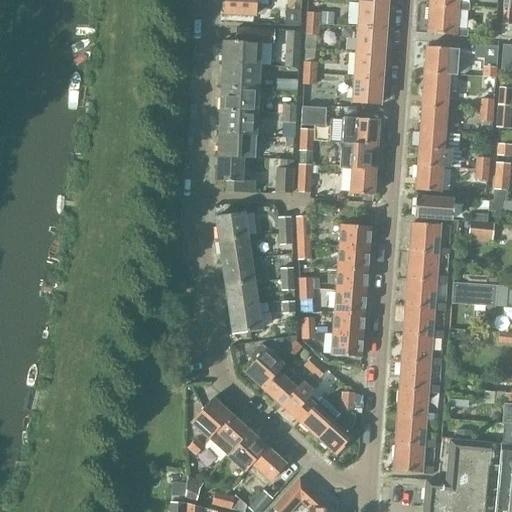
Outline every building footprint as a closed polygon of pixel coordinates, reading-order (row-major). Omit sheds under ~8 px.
[(226,0),(226,2),(223,5),(223,11),(226,13),(226,15),(257,17),(258,4),(269,4),(269,0),(226,0)] [(460,8),(460,11),(470,12),(471,5),(461,5),(460,0),(431,0),(431,6),(460,8)] [(389,6),(359,3),(357,28),(387,30),(389,6)] [(460,8),(431,6),(429,35),(468,38),(469,32),(459,31),(460,11),(460,8)] [(286,10),(286,26),(301,27),(302,11),(286,10)] [(307,25),(320,26),(321,14),(308,13),(307,25)] [(511,13),(504,13),(503,26),(502,38),(511,38),(511,13)] [(320,26),(307,25),(306,36),(320,37),(320,26)] [(387,30),(357,28),(355,53),(385,55),(387,30)] [(223,66),(249,67),(250,44),(275,45),(275,32),(237,30),(235,43),(224,43),(223,66)] [(286,69),(299,70),(301,33),(288,32),(286,69)] [(511,47),(503,46),(501,64),(511,64),(511,47)] [(498,69),(499,48),(477,47),(476,59),(485,60),(485,67),(484,67),(483,79),(497,80),(498,69)] [(426,74),(458,76),(460,51),(428,48),(426,74)] [(385,55),(355,53),(353,78),(383,80),(385,55)] [(304,75),(317,76),(318,64),(304,63),(304,75)] [(261,68),(249,67),(223,66),(222,89),(248,90),(248,77),(260,78),(261,68)] [(298,94),(299,70),(286,69),(285,93),(298,94)] [(458,77),(458,76),(426,74),(423,108),(449,110),(449,100),(454,101),(454,93),(457,94),(458,77)] [(317,76),(304,75),(303,86),(317,87),(317,76)] [(383,80),(353,78),(352,104),(381,106),(383,80)] [(259,91),(248,90),(222,89),(221,113),(258,114),(259,91)] [(511,89),(502,89),(500,106),(511,106),(511,89)] [(481,112),(495,114),(496,101),(482,100),(481,112)] [(283,115),(297,116),(297,107),(284,106),(283,115)] [(498,106),(497,129),(510,130),(511,107),(498,106)] [(302,126),(314,127),(326,128),(327,110),(303,108),(302,126)] [(449,110),(423,108),(421,132),(447,134),(449,110)] [(494,124),(495,114),(481,112),(480,122),(494,124)] [(220,136),(257,138),(258,114),(221,113),(220,136)] [(296,125),(297,116),(283,115),(283,124),(296,125)] [(353,145),(378,147),(380,122),(355,120),(353,145)] [(301,130),(301,141),(303,142),(314,142),(314,139),(315,131),(314,131),(302,130),(301,130)] [(444,168),(444,169),(452,170),(455,137),(447,136),(447,134),(421,132),(419,166),(444,168)] [(245,160),(245,148),(256,148),(257,138),(220,136),(219,159),(245,160)] [(314,153),(314,142),(303,142),(301,141),(300,153),(314,153)] [(376,172),(378,147),(353,145),(352,170),(376,172)] [(511,158),(511,146),(499,145),(498,157),(511,158)] [(245,160),(219,159),(218,182),(226,183),(226,194),(255,194),(255,182),(244,182),(245,160)] [(477,171),(491,172),(492,160),(478,159),(477,171)] [(293,195),(294,162),(278,162),(277,194),(293,195)] [(496,179),(511,180),(511,165),(497,164),(496,179)] [(312,194),(313,167),(300,166),(298,194),(312,194)] [(444,168),(419,166),(417,191),(442,193),(444,169),(444,168)] [(376,172),(352,170),(350,195),(364,196),(374,197),(376,172)] [(490,183),(491,172),(477,171),(476,181),(490,183)] [(510,192),(511,180),(496,179),(495,191),(510,192)] [(498,194),(497,202),(505,203),(510,203),(510,196),(498,194)] [(373,205),(374,197),(364,196),(364,204),(373,205)] [(456,200),(416,198),(415,219),(454,222),(456,200)] [(504,212),(505,203),(480,201),(479,211),(504,213),(504,212)] [(220,243),(248,238),(245,215),(216,219),(220,243)] [(298,240),(310,239),(309,218),(297,218),(298,240)] [(280,235),(293,235),(292,219),(280,219),(280,235)] [(440,255),(440,257),(450,258),(450,251),(441,250),(442,227),(412,224),(410,253),(440,255)] [(340,249),(370,251),(372,229),(342,226),(340,249)] [(496,229),(471,227),(470,244),(495,246),(496,229)] [(293,235),(280,235),(281,246),(281,257),(294,256),(293,235)] [(223,266),(252,261),(260,260),(259,251),(250,252),(248,238),(220,243),(223,266)] [(310,239),(298,240),(299,261),(312,261),(310,239)] [(368,272),(370,251),(340,249),(339,270),(368,272)] [(438,282),(438,285),(448,286),(448,283),(449,278),(439,278),(440,257),(440,255),(410,253),(408,280),(438,282)] [(252,261),(223,266),(226,289),(255,285),(252,261)] [(282,281),(295,280),(294,269),(281,270),(282,281)] [(368,272),(339,270),(337,292),(367,294),(368,272)] [(489,278),(463,277),(463,285),(497,286),(497,280),(489,279),(489,278)] [(300,291),(314,290),(313,279),(300,280),(300,291)] [(295,280),(282,281),(283,293),(296,292),(295,280)] [(436,310),(436,312),(446,313),(446,306),(437,305),(438,285),(438,282),(408,280),(406,307),(436,310)] [(497,308),(498,287),(454,284),(453,305),(497,308)] [(255,285),(226,289),(230,312),(259,308),(255,285)] [(314,290),(300,291),(300,301),(314,301),(314,290)] [(367,294),(337,292),(335,313),(365,315),(367,294)] [(283,316),(297,315),(296,303),(283,303),(283,316)] [(434,337),(434,339),(444,340),(445,333),(435,332),(436,312),(436,310),(406,307),(404,335),(434,337)] [(259,308),(230,312),(233,335),(262,332),(259,308)] [(365,315),(335,313),(334,335),(363,337),(365,315)] [(302,330),(315,330),(315,319),(302,320),(302,330)] [(315,330),(302,330),(302,341),(316,341),(315,330)] [(511,345),(511,334),(500,334),(499,345),(511,345)] [(363,337),(334,335),(332,357),(362,359),(363,337)] [(434,337),(404,335),(402,362),(432,364),(432,367),(442,368),(442,361),(432,360),(434,339),(434,337)] [(294,358),(303,349),(294,341),(286,350),(294,358)] [(264,390),(285,367),(266,350),(263,347),(259,347),(251,356),(251,360),(254,363),(245,373),(264,390)] [(312,374),(321,364),(313,358),(304,367),(312,374)] [(430,392),(430,394),(440,395),(440,388),(430,387),(432,367),(432,364),(402,362),(400,390),(430,392)] [(321,364),(312,374),(319,381),(328,371),(321,364)] [(282,407),(303,384),(285,367),(264,390),(282,407)] [(300,423),(321,400),(303,384),(282,407),(300,423)] [(428,419),(428,422),(438,423),(438,415),(428,414),(430,394),(430,392),(400,390),(398,417),(428,419)] [(511,395),(506,395),(506,394),(496,393),(496,394),(480,392),(479,404),(491,405),(511,406),(511,395)] [(343,404),(355,405),(356,395),(344,394),(343,404)] [(216,433),(232,416),(213,399),(198,416),(216,433)] [(318,440),(333,423),(340,416),(321,400),(300,423),(318,440)] [(355,405),(343,404),(342,413),(354,414),(355,405)] [(229,456),(235,450),(250,433),(232,416),(216,433),(211,440),(229,456)] [(426,447),(426,449),(436,450),(436,443),(426,442),(428,422),(428,419),(398,417),(396,444),(426,447)] [(333,423),(318,440),(337,457),(352,440),(333,423)] [(456,441),(472,442),(473,433),(457,431),(456,441)] [(269,449),(250,433),(235,450),(253,467),(269,449)] [(196,456),(205,447),(197,440),(188,449),(196,456)] [(511,511),(511,445),(508,446),(502,445),(500,468),(489,467),(491,444),(472,442),(456,441),(451,441),(447,484),(427,482),(424,511),(511,511)] [(426,447),(396,444),(394,473),(434,476),(434,469),(424,469),(426,449),(426,447)] [(287,466),(269,449),(253,467),(248,472),(267,488),(287,466)] [(204,484),(188,477),(187,482),(186,499),(187,500),(187,498),(197,502),(201,490),(204,484)] [(336,511),(337,511),(329,511),(329,506),(300,480),(273,509),(275,511),(294,511),(301,504),(310,511),(309,511),(336,511)] [(251,511),(262,511),(273,501),(264,492),(249,510),(251,511)] [(223,509),(226,496),(216,493),(212,506),(223,509)] [(226,496),(223,509),(232,511),(234,511),(245,511),(247,508),(236,498),(226,496)]
